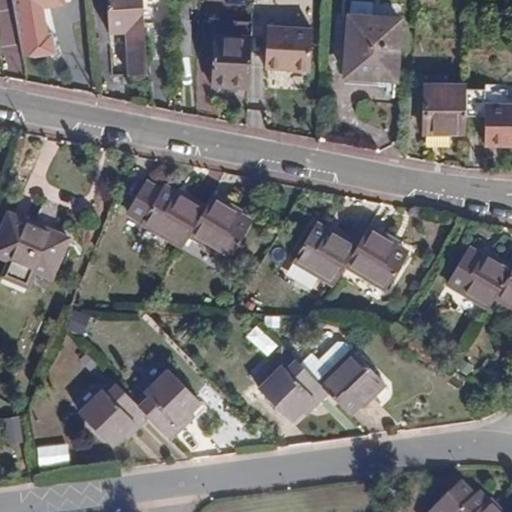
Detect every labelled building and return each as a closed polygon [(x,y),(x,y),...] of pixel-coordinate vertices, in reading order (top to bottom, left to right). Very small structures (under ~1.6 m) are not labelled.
[(19,0),(21,10),(63,3),(62,0),(19,0)] [(127,74),(146,73),(141,0),(106,0),(108,32),(125,31),(127,74)] [(343,76),(396,81),(400,18),(347,15),(343,76)] [(190,57),(190,20),(175,19),(175,56),(190,57)] [(314,69),(313,22),(267,23),(268,69),(314,69)] [(213,36),(210,86),(248,88),(251,37),(213,36)] [(422,87),(421,133),(465,134),(466,87),(422,87)] [(511,145),(511,107),(485,107),(485,145),(511,145)] [(164,185),(142,223),(182,247),(188,236),(206,206),(194,199),(192,203),(164,185)] [(223,204),(221,205),(210,199),(206,206),(188,236),(228,260),(251,221),(223,204)] [(0,228),(0,258),(51,279),(69,237),(7,211),(0,228)] [(293,260),(333,285),(345,266),(358,245),(329,227),(326,231),(316,224),(293,260)] [(396,246),(398,242),(370,225),(358,245),(345,266),(385,290),(407,253),(396,246)] [(497,295),(511,269),(511,266),(485,249),(482,253),(469,246),(448,280),(490,306),(494,299),(497,295)] [(511,269),(497,295),(511,304),(511,269)] [(385,383),(352,350),(319,383),(327,390),(350,414),(359,404),(362,406),(385,383)] [(327,390),(319,383),(292,356),(259,389),(290,422),(314,399),(317,400),(327,390)] [(200,402),(169,370),(136,402),(148,415),(170,437),(180,428),(177,425),(200,402)] [(148,415),(136,402),(113,380),(79,413),(110,445),(134,422),(137,425),(148,415)] [(37,446),(39,464),(70,460),(68,442),(37,446)] [(501,511),(489,501),(487,503),(477,493),(457,511),(501,511)]
